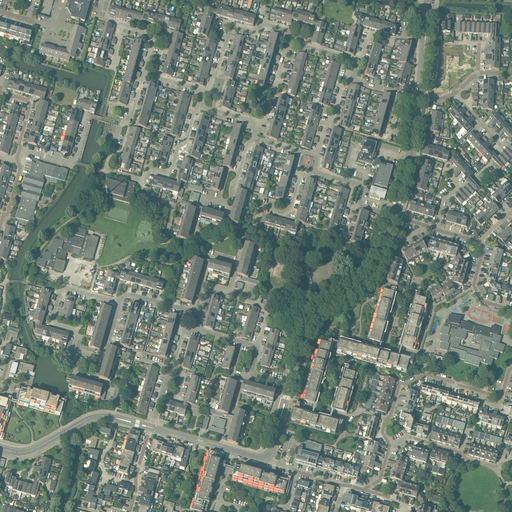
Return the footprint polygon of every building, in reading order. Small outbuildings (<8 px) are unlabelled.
[(217,12),(216,15),(222,17),(226,3),(224,2),(223,6),(223,7),(222,7),(219,6),(218,10),(218,11),(217,12)] [(112,7),(110,16),(115,17),(119,4),(117,3),(115,8),(112,7)] [(229,9),(227,18),(232,20),(236,6),(234,5),(233,9),(234,9),(233,10),(229,9)] [(275,19),(279,6),(277,5),(276,8),(277,9),(276,10),(272,9),(270,18),(275,19)] [(120,19),(125,20),(129,6),(127,6),(126,11),(123,10),(120,19)] [(142,21),(148,22),(152,6),(150,6),(148,11),(149,11),(148,13),(145,12),(143,16),(144,16),(142,21)] [(292,20),(297,21),(301,7),(299,7),(298,10),(299,10),(298,12),(294,11),(293,15),(292,20)] [(213,16),(213,14),(215,15),(216,15),(217,12),(205,8),(204,14),(213,16)] [(237,21),(243,23),(247,9),(244,8),(243,12),(244,12),(244,13),(240,12),(237,21)] [(280,21),(285,22),(289,8),(287,8),(286,11),(287,12),(286,13),(283,12),(280,21)] [(136,14),(133,13),(131,22),(136,23),(140,9),(137,9),(136,14)] [(356,9),(354,16),(355,16),(357,21),(356,24),(358,25),(357,27),(357,28),(361,29),(361,28),(362,26),(363,26),(366,17),(362,17),(363,15),(359,14),(357,14),(358,10),(356,9)] [(302,23),(308,24),(311,10),(309,10),(308,13),(309,13),(309,15),(305,14),(302,23)] [(313,26),(314,22),(315,19),(316,17),(312,16),(312,14),(313,14),(314,11),(311,10),(308,24),(313,26)] [(153,24),(158,25),(162,11),(160,11),(159,14),(159,16),(155,15),(153,24)] [(250,15),(248,24),(253,26),(256,17),(257,12),(255,11),(254,15),(254,16),(253,16),(250,15)] [(163,27),(168,28),(172,14),(170,13),(169,17),(170,17),(169,19),(166,18),(163,27)] [(363,26),(368,28),(372,14),(370,13),(369,17),(370,17),(369,18),(366,17),(363,26)] [(454,24),(454,15),(445,15),(444,23),(442,23),(441,33),(445,33),(445,34),(446,35),(447,35),(448,35),(449,35),(450,34),(450,33),(451,24),(454,24)] [(379,21),(376,20),(374,29),(379,31),(383,17),(380,16),(379,20),(380,20),(380,21),(379,21)] [(210,27),(211,21),(198,17),(197,20),(201,21),(201,20),(202,20),(201,24),(210,27)] [(384,32),(389,34),(393,20),(391,19),(390,23),(390,24),(389,24),(386,23),(384,32)] [(394,25),(395,20),(393,20),(389,34),(394,35),(397,26),(394,25)] [(320,23),(317,23),(316,22),(314,22),(313,26),(315,26),(316,27),(316,28),(325,31),(326,25),(324,25),(325,21),(322,21),(320,21),(320,23)] [(490,35),(490,39),(495,39),(496,35),(496,29),(498,29),(498,25),(491,25),(491,35),(490,35)] [(41,45),(37,57),(43,59),(44,55),(53,58),(52,62),(58,63),(59,59),(68,62),(70,58),(74,59),(77,49),(81,50),(82,45),(78,44),(81,34),(85,36),(86,30),(74,27),(73,29),(72,29),(69,39),(70,39),(70,41),(69,44),(68,43),(66,51),(58,49),(58,50),(54,49),(54,48),(44,45),(43,46),(41,45)] [(112,36),(113,31),(99,27),(99,29),(102,30),(103,30),(104,30),(103,34),(112,36)] [(316,28),(314,33),(328,37),(329,35),(325,34),(324,34),(325,31),(316,28)] [(198,35),(207,37),(208,32),(200,29),(199,29),(198,35)] [(27,31),(24,41),(23,44),(31,46),(35,33),(27,31)] [(174,33),(173,38),(187,42),(187,40),(184,39),(184,40),(182,39),(183,35),(181,35),(178,34),(174,33)] [(280,36),(266,33),(265,35),(269,36),(269,35),(270,36),(269,39),(279,42),(280,36)] [(313,38),(311,44),(320,46),(325,48),(326,45),(322,44),(322,45),(321,44),(322,41),(313,38)] [(137,41),(135,40),(133,46),(142,48),(144,43),(137,41)] [(215,50),(216,45),(207,42),(202,41),(201,43),(205,44),(205,43),(207,44),(206,48),(215,50)] [(234,41),(232,46),(246,50),(247,48),(243,47),(242,47),(242,46),(243,43),(234,41)] [(398,46),(412,50),(414,44),(405,41),(404,45),(403,45),(403,44),(399,43),(398,46)] [(276,52),(277,47),(263,43),(262,45),(266,46),(268,46),(267,50),(276,52)] [(171,44),(170,49),(184,53),(184,51),(181,50),(179,50),(179,49),(180,46),(171,44)] [(353,55),(355,50),(346,47),(341,46),(340,48),(344,49),(345,49),(344,53),(353,55)] [(411,55),(412,50),(398,46),(398,48),(401,49),(401,48),(403,48),(403,49),(402,52),(411,55)] [(437,46),(433,88),(451,89),(453,64),(462,65),(464,48),(437,46)] [(408,65),(409,60),(395,56),(395,58),(398,59),(399,59),(400,59),(399,63),(408,65)] [(369,60),(367,65),(381,69),(382,67),(378,66),(377,66),(377,65),(378,62),(369,60)] [(340,64),(331,62),(330,65),(329,66),(328,65),(325,64),(324,66),(338,70),(340,64)] [(401,69),(410,72),(412,66),(408,65),(399,63),(398,62),(397,65),(401,66),(401,65),(402,66),(401,69)] [(337,75),(338,70),(324,66),(323,68),(327,69),(328,69),(327,72),(337,75)] [(164,70),(162,75),(171,78),(173,72),(164,70)] [(364,76),(373,78),(378,79),(379,77),(374,76),(375,73),(366,70),(364,76)] [(206,81),(207,78),(207,76),(193,72),(193,74),(196,75),(197,75),(198,75),(197,79),(206,81)] [(225,72),(223,77),(232,80),(237,81),(238,79),(234,78),(233,78),(233,77),(234,74),(225,72)] [(408,82),(409,77),(395,73),(394,75),(398,76),(398,75),(400,76),(399,79),(408,82)] [(7,89),(12,91),(16,77),(14,76),(14,77),(11,76),(10,80),(7,89)] [(334,85),(335,80),(321,76),(321,79),(324,80),(324,79),(326,79),(325,83),(334,85)] [(18,92),(23,94),(27,80),(24,79),(23,84),(20,83),(18,92)] [(206,81),(197,79),(196,82),(195,82),(195,81),(191,80),(191,83),(195,84),(204,87),(206,81)] [(397,85),(406,88),(408,82),(399,79),(398,83),(396,83),(396,82),(393,81),(392,83),(397,85)] [(28,95),(33,96),(37,83),(35,82),(33,87),(30,86),(28,95)] [(237,84),(228,82),(226,87),(240,91),(241,89),(237,88),(236,88),(237,84)] [(149,84),(147,89),(156,92),(157,89),(157,88),(159,88),(158,89),(162,90),(163,88),(158,87),(158,86),(153,85),(149,84)] [(41,89),(38,98),(40,98),(40,99),(39,101),(43,103),(44,99),(44,98),(46,91),(41,89)] [(177,92),(176,94),(181,95),(180,98),(189,101),(191,96),(182,93),(177,92)] [(225,92),(223,97),(237,101),(238,99),(234,98),(234,99),(233,98),(234,95),(225,92)] [(289,99),(280,96),(278,102),(287,104),(289,99)] [(83,111),(88,112),(93,98),(90,98),(89,101),(90,101),(90,103),(86,102),(83,111)] [(88,112),(94,114),(97,105),(93,104),(93,102),(94,102),(95,99),(93,98),(88,112)] [(389,107),(391,102),(377,98),(376,100),(380,101),(380,100),(381,101),(380,104),(389,107)] [(82,110),(83,111),(86,102),(81,100),(80,101),(77,100),(76,105),(79,105),(77,112),(81,113),(82,110)] [(43,103),(39,101),(38,107),(51,111),(52,109),(47,107),(48,104),(47,104),(43,103)] [(174,102),(173,105),(177,106),(177,105),(178,105),(178,106),(177,109),(186,111),(188,106),(174,102)] [(220,108),(229,111),(229,110),(234,112),(235,110),(231,109),(230,109),(231,105),(222,103),(220,108)] [(322,108),(313,105),(308,104),(307,106),(311,108),(311,107),(312,107),(311,111),(320,113),(322,108)] [(374,108),(373,110),(377,111),(378,111),(378,112),(377,115),(386,117),(388,112),(374,108)] [(454,119),(464,110),(463,108),(458,112),(456,109),(453,112),(451,110),(448,113),(454,119)] [(141,110),(140,115),(154,119),(154,117),(151,116),(149,116),(149,115),(150,113),(141,110)] [(432,110),(431,118),(441,119),(442,114),(439,114),(440,111),(432,110)] [(454,119),(458,123),(464,118),(462,116),(466,112),(464,110),(454,119)] [(343,111),(342,116),(355,120),(356,118),(353,117),(352,117),(351,117),(351,116),(352,113),(343,111)] [(489,127),(499,117),(495,113),(490,118),(492,121),(488,125),(489,127)] [(78,124),(79,119),(65,115),(65,117),(68,118),(69,118),(70,118),(69,121),(78,124)] [(210,118),(201,115),(200,121),(209,123),(210,120),(211,120),(211,121),(215,122),(215,119),(210,118)] [(305,115),(304,117),(308,118),(308,117),(309,118),(308,121),(317,124),(319,119),(305,115)] [(458,123),(462,128),(472,119),(471,117),(466,121),(464,118),(458,123)] [(503,122),(499,117),(489,127),(491,129),(496,124),(498,127),(503,122)] [(383,128),(385,122),(371,118),(370,121),(374,122),(374,121),(375,121),(374,125),(383,128)] [(462,128),(463,128),(467,132),(472,127),(470,125),(474,120),(472,119),(462,128)] [(138,120),(137,126),(146,128),(151,129),(151,127),(148,126),(148,127),(146,126),(147,123),(138,120)] [(340,121),(339,126),(352,130),(353,128),(350,127),(348,127),(349,124),(340,121)] [(272,122),(271,128),(285,131),(286,129),(282,128),(282,129),(280,128),(281,128),(281,125),(272,122)] [(507,126),(503,122),(498,127),(500,129),(496,134),(497,135),(507,126)] [(243,127),(234,125),(229,123),(229,126),(232,127),(233,126),(234,126),(233,130),(242,133),(243,127)] [(511,131),(507,126),(497,135),(499,137),(504,133),(506,136),(511,131)] [(140,130),(131,127),(129,133),(143,137),(144,134),(140,133),(140,134),(139,134),(140,130)] [(430,127),(429,132),(435,133),(434,135),(438,136),(439,129),(430,127)] [(12,139),(13,134),(5,131),(0,129),(0,132),(4,134),(3,136),(12,139)] [(382,133),(368,129),(367,131),(371,132),(371,131),(373,132),(372,136),(380,138),(382,133)] [(471,144),(481,134),(479,133),(475,137),(472,134),(474,133),(472,131),(463,139),(466,142),(467,140),(471,144)] [(270,133),(268,138),(277,141),(282,142),(283,140),(279,139),(278,139),(279,135),(270,133)] [(239,143),(240,138),(226,134),(226,136),(230,137),(230,136),(231,137),(230,141),(239,143)] [(471,144),(475,148),(480,143),(478,140),(483,136),(481,134),(471,144)] [(159,135),(158,138),(162,139),(162,138),(163,138),(163,139),(162,142),(171,145),(171,144),(173,139),(164,137),(159,135)] [(128,138),(126,143),(140,147),(141,145),(136,143),(137,140),(128,138)] [(377,174),(377,177),(375,177),(372,186),(380,188),(380,186),(387,188),(388,185),(390,185),(391,181),(389,181),(391,174),(393,175),(395,166),(388,164),(387,165),(381,163),(380,163),(383,162),(382,159),(379,161),(379,160),(377,160),(374,162),(372,161),(373,158),(374,159),(375,155),(374,154),(375,151),(377,152),(379,142),(372,140),(371,142),(364,140),(363,144),(362,143),(361,147),(362,148),(360,154),(359,154),(356,163),(364,165),(364,163),(371,165),(371,166),(368,167),(370,169),(372,168),(373,168),(374,169),(378,167),(379,167),(378,170),(377,170),(376,174),(377,174)] [(9,149),(11,144),(0,141),(0,143),(1,144),(0,147),(9,149)] [(475,148),(479,152),(489,143),(487,141),(483,145),(480,143),(475,148)] [(194,142),(193,147),(206,151),(209,151),(209,149),(207,149),(207,148),(204,147),(204,148),(202,148),(203,144),(194,142)] [(479,152),(483,157),(489,152),(486,149),(491,145),(489,143),(479,152)] [(428,156),(431,147),(426,145),(426,148),(423,147),(421,154),(428,156)] [(156,146),(155,148),(159,149),(159,148),(160,149),(159,152),(168,155),(170,150),(156,146)] [(69,155),(71,150),(62,147),(60,153),(69,155)] [(125,148),(123,153),(137,157),(138,155),(135,154),(134,155),(133,154),(134,151),(125,148)] [(445,151),(442,160),(447,161),(449,156),(451,156),(452,153),(445,151)] [(190,157),(193,159),(199,160),(204,161),(204,159),(201,158),(201,159),(199,158),(200,155),(191,152),(190,157)] [(489,152),(483,157),(482,159),(486,163),(487,162),(491,158),(495,155),(493,153),(491,154),(489,152)] [(504,152),(501,155),(508,162),(511,159),(504,152)] [(325,154),(324,159),(338,163),(338,161),(335,160),(335,161),(333,160),(334,156),(325,154)] [(295,164),(296,159),(287,156),(282,155),(282,157),(285,158),(287,158),(287,159),(286,162),(295,164)] [(499,170),(504,165),(497,158),(498,158),(496,157),(495,155),(491,158),(493,160),(493,161),(494,162),(495,163),(494,165),(499,170)] [(501,155),(498,158),(497,158),(504,165),(508,162),(501,155)] [(153,156),(152,158),(156,159),(157,159),(157,160),(156,163),(159,164),(160,164),(165,165),(167,160),(153,156)] [(455,166),(461,161),(456,157),(449,163),(451,165),(453,164),(455,166)] [(122,159),(120,164),(134,168),(135,165),(132,164),(131,165),(130,165),(130,164),(131,161),(122,159)] [(431,168),(433,161),(426,159),(425,162),(423,161),(422,166),(431,168)] [(15,218),(16,218),(21,220),(29,222),(33,223),(34,221),(34,219),(33,219),(34,215),(33,215),(36,202),(38,202),(44,181),(43,180),(44,176),(64,182),(65,182),(67,173),(68,170),(61,168),(61,169),(40,163),(40,162),(36,161),(35,164),(32,163),(31,166),(28,176),(25,175),(19,196),(21,197),(16,215),(15,218)] [(465,166),(461,161),(455,166),(457,169),(453,173),(455,175),(465,166)] [(119,169),(123,170),(128,172),(129,168),(130,168),(130,169),(134,170),(134,168),(120,164),(119,169)] [(321,170),(330,172),(335,174),(335,171),(332,170),(332,171),(330,171),(331,167),(322,164),(321,170)] [(11,168),(3,166),(2,166),(0,165),(0,167),(0,168),(0,167),(2,168),(2,169),(1,171),(10,174),(11,168)] [(292,175),(293,169),(279,166),(279,168),(282,169),(282,168),(284,169),(283,172),(292,175)] [(469,170),(465,166),(455,175),(456,177),(461,173),(463,175),(469,170)] [(225,171),(217,168),(212,167),(211,169),(214,170),(215,170),(216,170),(215,174),(224,176),(225,171)] [(181,170),(179,175),(193,179),(194,177),(190,176),(189,176),(190,172),(181,170)] [(464,179),(466,181),(469,178),(473,175),(469,170),(463,175),(465,178),(464,179)] [(0,182),(7,184),(8,179),(0,176),(0,182)] [(221,186),(222,181),(208,177),(208,180),(212,181),(212,180),(213,180),(212,184),(221,186)] [(165,180),(159,178),(156,192),(158,193),(159,190),(158,189),(159,188),(162,189),(165,180)] [(475,192),(481,187),(476,181),(474,183),(471,180),(469,178),(466,181),(467,183),(469,185),(469,184),(475,192)] [(321,183),(316,181),(307,179),(306,184),(315,187),(316,184),(316,183),(317,183),(317,184),(320,185),(321,183)] [(136,184),(134,183),(128,182),(127,185),(106,180),(103,192),(113,195),(112,199),(130,204),(132,197),(134,191),(136,184)] [(175,183),(173,192),(178,193),(179,189),(181,184),(181,183),(181,182),(181,181),(178,180),(177,181),(177,182),(177,183),(175,183)] [(170,181),(166,195),(168,196),(169,193),(169,192),(169,191),(170,191),(173,192),(175,183),(170,181)] [(511,187),(511,185),(508,181),(502,186),(509,194),(511,190),(511,189),(511,188),(511,187)] [(210,189),(218,192),(219,192),(221,186),(212,184),(211,187),(210,187),(206,186),(205,188),(210,189)] [(426,187),(417,184),(415,191),(422,193),(422,191),(425,192),(426,187)] [(472,195),(475,192),(469,184),(469,185),(465,188),(472,195)] [(505,197),(509,194),(502,186),(499,190),(505,197)] [(349,190),(340,188),(335,187),(334,189),(338,190),(338,189),(339,190),(338,193),(348,196),(349,190)] [(234,224),(240,226),(241,221),(242,221),(244,215),(243,215),(244,210),(245,210),(246,205),(246,204),(247,200),(248,200),(249,194),(242,192),(243,190),(238,188),(237,191),(242,192),(241,195),(237,194),(235,202),(239,203),(233,224),(229,223),(228,225),(233,227),(234,224)] [(370,195),(370,198),(380,200),(380,198),(382,199),(386,194),(386,192),(372,188),(372,190),(370,193),(370,195)] [(468,198),(472,195),(465,188),(462,191),(468,198)] [(502,200),(505,197),(499,190),(495,193),(502,200)] [(465,202),(468,198),(462,191),(458,194),(465,202)] [(199,194),(192,192),(190,201),(197,203),(199,194)] [(495,193),(490,198),(495,203),(497,202),(498,204),(502,200),(495,193)] [(461,205),(465,202),(458,194),(453,199),(455,202),(457,201),(461,205)] [(345,206),(346,201),(332,197),(331,199),(335,200),(336,200),(336,201),(336,204),(345,206)] [(180,205),(184,206),(185,206),(184,211),(183,211),(182,217),(181,222),(180,222),(179,227),(180,227),(178,232),(177,232),(176,238),(183,239),(182,242),(185,243),(186,240),(183,240),(192,208),(193,205),(193,204),(181,201),(180,205)] [(414,213),(417,203),(410,201),(408,205),(411,205),(409,211),(414,213)] [(492,202),(488,206),(495,213),(500,208),(498,205),(496,207),(492,202)] [(492,216),(495,213),(488,206),(485,209),(492,216)] [(430,207),(428,216),(433,218),(433,216),(436,216),(438,209),(430,207)] [(221,227),(223,219),(220,218),(221,214),(214,212),(212,216),(210,215),(211,211),(203,209),(203,210),(200,220),(205,221),(205,222),(211,224),(211,223),(216,224),(216,225),(221,227)] [(488,220),(492,216),(485,209),(481,212),(488,220)] [(454,213),(447,211),(446,215),(448,216),(446,222),(451,223),(454,213)] [(484,223),(488,220),(481,212),(478,216),(484,223)] [(306,222),(305,221),(306,218),(297,215),(295,221),(299,222),(304,223),(309,224),(310,222),(306,221),(306,222)] [(272,217),(267,216),(265,221),(263,230),(265,231),(266,227),(266,225),(269,226),(272,217)] [(463,216),(460,226),(467,228),(469,220),(467,220),(468,217),(463,216)] [(484,223),(478,216),(474,219),(476,221),(474,222),(479,228),(484,223)] [(278,219),(272,217),(269,226),(273,228),(273,229),(272,229),(271,232),(273,233),(278,219)] [(283,220),(278,219),(273,233),(276,234),(277,230),(276,230),(276,228),(280,229),(283,220)] [(293,223),(290,232),(296,234),(299,224),(299,222),(295,221),(295,222),(295,224),(293,223)] [(293,223),(288,222),(284,236),(286,236),(287,231),(290,232),(293,223)] [(328,230),(337,233),(339,227),(330,224),(329,228),(327,228),(328,227),(324,226),(323,228),(328,230)] [(45,267),(54,270),(63,272),(66,262),(64,262),(67,253),(85,258),(84,258),(92,260),(99,238),(91,236),(90,237),(85,235),(87,231),(72,226),(69,236),(62,234),(60,241),(54,239),(52,247),(50,246),(48,253),(44,252),(42,260),(39,259),(37,266),(44,269),(45,267)] [(6,227),(4,232),(13,235),(14,231),(16,231),(16,232),(19,233),(20,231),(15,229),(6,227)] [(505,231),(502,234),(508,241),(511,238),(505,231)] [(498,241),(503,246),(508,241),(502,234),(498,238),(500,239),(498,241)] [(351,242),(360,245),(360,244),(365,246),(366,243),(362,242),(362,243),(361,243),(361,242),(362,239),(353,236),(351,242)] [(433,254),(437,239),(434,238),(433,240),(431,239),(429,244),(427,244),(424,245),(428,252),(431,251),(433,251),(433,254)] [(424,245),(421,239),(418,241),(419,242),(417,243),(422,253),(425,252),(426,254),(428,252),(424,245)] [(439,253),(442,242),(440,242),(440,240),(437,239),(433,254),(436,255),(436,252),(439,253)] [(442,242),(439,253),(442,254),(441,256),(444,257),(448,242),(445,241),(444,243),(442,242)] [(238,276),(237,278),(238,279),(241,279),(241,277),(243,277),(245,278),(247,278),(248,278),(249,273),(250,273),(251,268),(252,263),(253,263),(254,257),(255,252),(255,253),(257,247),(250,245),(251,243),(248,242),(247,244),(250,245),(249,248),(244,247),(242,254),(247,256),(241,277),(238,276)] [(450,256),(453,245),(451,245),(451,243),(448,242),(444,257),(447,258),(447,255),(450,256)] [(422,253),(417,243),(415,244),(414,243),(411,244),(418,258),(421,257),(420,254),(422,253)] [(413,261),(418,258),(411,244),(408,246),(409,248),(407,249),(414,261),(413,261)] [(453,245),(450,256),(452,257),(454,260),(462,256),(460,253),(457,252),(459,245),(456,244),(455,246),(453,245)] [(0,253),(7,255),(9,250),(0,247),(0,253)] [(401,250),(403,255),(407,262),(408,264),(411,262),(410,261),(413,260),(413,261),(414,261),(407,249),(405,250),(404,248),(401,250)] [(491,256),(491,259),(500,262),(502,257),(486,252),(485,254),(491,256)] [(0,260),(0,261),(1,259),(6,261),(11,262),(12,260),(8,259),(6,259),(7,258),(7,255),(0,253),(0,260)] [(390,261),(389,264),(404,268),(402,267),(403,265),(405,264),(407,262),(403,255),(399,258),(398,260),(393,259),(392,261),(390,261)] [(453,266),(468,270),(469,267),(467,266),(468,264),(463,262),(464,260),(462,256),(454,260),(456,264),(456,266),(454,266),(453,266)] [(199,260),(195,259),(193,259),(192,264),(191,264),(198,266),(200,261),(203,261),(203,259),(200,258),(199,260)] [(489,266),(488,269),(497,271),(499,266),(489,264),(483,262),(482,264),(489,266)] [(389,264),(388,267),(390,268),(390,270),(400,273),(401,270),(403,271),(404,268),(389,264)] [(229,279),(231,272),(210,266),(208,272),(213,274),(213,275),(219,276),(219,275),(224,277),(229,279)] [(468,270),(453,266),(453,269),(455,269),(454,272),(465,275),(466,273),(467,273),(468,270)] [(122,271),(121,276),(120,280),(125,281),(129,267),(127,267),(126,270),(126,272),(122,271)] [(402,276),(400,276),(400,273),(390,270),(389,272),(387,272),(386,275),(401,279),(402,276)] [(465,275),(454,272),(453,275),(451,274),(450,277),(465,281),(466,278),(464,277),(465,275)] [(496,276),(486,274),(480,272),(480,274),(486,275),(485,279),(490,280),(489,284),(490,286),(495,283),(495,281),(496,276)] [(398,281),(400,282),(401,279),(386,275),(385,278),(387,279),(387,281),(397,284),(398,281)] [(465,281),(450,277),(453,278),(452,280),(449,281),(453,289),(456,287),(457,285),(462,286),(463,284),(464,284),(465,281)] [(198,283),(194,281),(194,282),(187,279),(187,280),(186,284),(185,284),(185,285),(197,288),(198,283)] [(443,282),(451,296),(453,294),(453,292),(455,291),(453,289),(449,281),(447,283),(446,281),(443,282)] [(113,291),(115,286),(101,282),(100,284),(104,285),(104,284),(105,285),(104,288),(113,291)] [(451,296),(443,282),(441,284),(442,286),(439,287),(438,284),(443,294),(445,297),(447,296),(448,297),(451,296)] [(497,302),(499,296),(501,286),(496,285),(495,283),(490,286),(491,288),(495,289),(494,294),(497,295),(495,301),(497,302)] [(432,285),(439,299),(442,297),(441,295),(443,294),(438,284),(435,286),(434,284),(432,285)] [(428,290),(433,300),(435,299),(436,300),(439,299),(432,285),(429,287),(430,289),(428,290)] [(506,287),(501,286),(499,296),(497,302),(499,302),(501,296),(504,297),(506,287)] [(371,346),(382,349),(382,347),(391,316),(394,317),(395,312),(392,312),(398,290),(393,289),(392,289),(391,290),(391,291),(392,291),(392,292),(394,292),(394,294),(381,290),(367,340),(372,341),(371,344),(371,346)] [(195,293),(191,292),(184,290),(183,295),(182,295),(194,298),(195,293)] [(404,329),(399,346),(415,351),(429,301),(416,297),(416,296),(418,297),(419,297),(420,296),(420,295),(420,294),(419,294),(414,292),(405,324),(402,323),(401,328),(404,329)] [(181,301),(188,302),(187,305),(192,306),(193,304),(188,302),(189,299),(193,301),(194,298),(182,295),(181,301)] [(75,299),(66,296),(65,302),(74,304),(75,301),(80,302),(80,300),(75,299)] [(113,307),(109,305),(108,308),(101,306),(100,311),(99,311),(98,317),(97,322),(96,321),(95,327),(94,332),(93,332),(92,337),(92,338),(91,342),(90,342),(89,348),(90,348),(92,349),(94,349),(96,350),(95,352),(98,353),(99,351),(100,351),(101,348),(102,346),(104,337),(105,335),(104,335),(107,327),(109,320),(109,319),(110,317),(112,309),(113,307)] [(260,309),(251,307),(246,305),(245,308),(249,309),(249,308),(250,309),(249,312),(258,315),(260,309)] [(130,309),(129,314),(143,318),(143,315),(140,315),(138,315),(138,314),(139,311),(130,309)] [(60,317),(70,320),(75,321),(75,319),(72,318),(70,318),(71,314),(62,312),(60,317)] [(165,313),(164,315),(168,316),(169,316),(168,319),(177,322),(179,317),(170,314),(167,313),(165,313)] [(30,314),(29,317),(34,318),(33,321),(38,322),(42,324),(44,318),(30,314)] [(14,318),(9,316),(3,315),(0,325),(6,327),(7,322),(13,323),(14,318)] [(480,363),(483,364),(491,366),(493,359),(497,360),(499,352),(502,353),(504,348),(504,346),(499,344),(501,337),(497,336),(499,329),(492,326),(491,330),(462,322),(460,321),(461,318),(450,315),(448,320),(446,320),(444,327),(442,326),(440,334),(442,334),(440,342),(442,342),(440,349),(451,353),(450,356),(464,361),(464,362),(479,367),(480,363)] [(206,317),(205,322),(219,326),(220,324),(216,323),(215,323),(216,320),(206,317)] [(162,323),(161,325),(165,326),(166,326),(166,327),(165,330),(174,332),(176,327),(162,323)] [(8,327),(8,330),(4,341),(10,343),(11,338),(16,339),(18,334),(15,333),(12,332),(13,329),(8,327)] [(48,328),(43,327),(40,336),(39,341),(38,343),(41,344),(43,337),(46,337),(48,328)] [(270,329),(269,335),(278,337),(279,332),(270,329)] [(53,330),(49,344),(52,344),(53,340),(56,340),(59,331),(53,330)] [(64,333),(61,344),(60,347),(62,347),(63,343),(67,343),(69,334),(64,333)] [(413,363),(415,358),(412,357),(412,358),(393,352),(393,350),(389,348),(388,351),(382,349),(371,346),(363,344),(364,341),(359,340),(358,343),(338,337),(337,342),(330,340),(330,341),(329,341),(329,342),(329,343),(330,343),(332,344),(331,345),(334,346),(335,345),(339,346),(337,354),(406,373),(410,360),(411,360),(410,363),(411,364),(412,364),(413,364),(413,363)] [(120,345),(129,348),(134,349),(134,347),(131,346),(130,346),(131,342),(121,340),(120,345)] [(275,348),(276,344),(276,342),(267,340),(266,345),(275,348)] [(334,346),(331,345),(319,341),(302,401),(317,405),(325,378),(328,379),(329,374),(326,374),(334,346)] [(106,352),(107,352),(104,361),(104,360),(103,363),(104,363),(102,371),(101,371),(100,373),(101,373),(99,379),(103,380),(105,380),(104,384),(110,386),(111,383),(111,382),(110,382),(111,377),(112,377),(114,371),(113,371),(115,366),(117,361),(116,361),(117,356),(118,356),(120,351),(125,352),(126,349),(114,346),(110,345),(108,344),(107,347),(108,347),(107,350),(106,352)] [(3,355),(9,357),(10,352),(15,353),(17,348),(6,345),(3,355)] [(266,345),(264,350),(278,354),(279,352),(275,351),(275,352),(274,351),(275,348),(266,345)] [(237,350),(228,347),(223,346),(222,348),(226,349),(227,349),(226,353),(235,355),(237,350)] [(26,356),(27,351),(17,348),(15,353),(13,358),(19,360),(20,354),(26,356)] [(263,355),(261,361),(275,365),(276,362),(272,361),(272,362),(271,361),(272,358),(263,355)] [(232,366),(234,360),(220,356),(219,359),(223,360),(223,359),(225,359),(224,363),(232,366)] [(12,363),(9,374),(15,375),(16,370),(21,372),(23,366),(19,365),(16,364),(12,363)] [(33,366),(20,363),(19,365),(23,366),(21,372),(20,374),(26,376),(27,371),(32,372),(34,366),(33,366)] [(182,363),(181,368),(190,371),(190,370),(195,372),(196,370),(192,369),(191,369),(191,365),(182,363)] [(158,369),(149,366),(144,365),(144,367),(148,368),(149,368),(148,372),(157,374),(158,369)] [(334,410),(346,414),(358,374),(345,370),(345,369),(347,370),(348,370),(349,369),(349,368),(349,367),(348,367),(343,365),(337,387),(334,386),(333,391),(335,392),(331,409),(334,410)] [(369,379),(372,380),(394,386),(396,380),(374,374),(373,378),(370,377),(369,379)] [(154,385),(156,379),(142,375),(141,378),(145,379),(145,378),(146,378),(145,382),(154,385)] [(88,382),(88,383),(79,380),(72,378),(70,377),(69,377),(68,376),(66,381),(69,382),(71,382),(69,389),(74,390),(74,391),(79,392),(80,392),(84,393),(84,394),(90,395),(95,396),(94,397),(100,398),(100,399),(103,400),(105,392),(105,390),(106,389),(103,388),(103,387),(100,386),(98,385),(98,386),(90,383),(88,382)] [(224,413),(233,382),(236,383),(237,380),(232,379),(221,376),(220,378),(226,380),(225,385),(224,385),(223,390),(223,391),(222,396),(221,396),(220,401),(219,406),(218,406),(217,411),(219,412),(221,413),(224,413),(223,416),(225,416),(226,417),(227,414),(224,413)] [(392,392),(394,386),(372,380),(371,385),(392,392)] [(426,393),(429,385),(423,383),(422,388),(419,388),(417,389),(419,392),(421,391),(426,393)] [(117,399),(118,395),(120,387),(112,385),(111,386),(111,387),(111,388),(114,389),(115,390),(113,398),(117,399)] [(391,397),(392,392),(371,385),(369,391),(391,397)] [(243,387),(241,394),(246,395),(246,396),(252,397),(257,398),(257,399),(262,400),(267,401),(267,402),(272,403),(274,396),(277,397),(278,392),(276,391),(275,396),(271,395),(273,390),(265,388),(264,393),(261,392),(262,388),(255,386),(254,390),(243,387)] [(16,387),(15,390),(19,391),(15,404),(17,404),(18,404),(59,416),(60,414),(64,400),(22,388),(18,387),(16,387)] [(407,395),(416,398),(418,393),(419,392),(417,389),(415,390),(415,392),(408,390),(407,395)] [(369,391),(368,396),(389,403),(391,397),(369,391)] [(368,396),(366,402),(388,408),(389,403),(368,396)] [(184,402),(188,404),(193,405),(198,406),(199,404),(196,403),(195,404),(194,403),(195,400),(186,397),(184,402)] [(0,398),(0,438),(2,439),(13,402),(0,398)] [(414,408),(415,403),(399,399),(399,400),(405,402),(404,405),(414,408)] [(166,401),(166,402),(162,415),(164,415),(165,412),(165,410),(169,411),(171,402),(166,401)] [(185,416),(187,407),(188,404),(184,402),(183,406),(182,405),(179,414),(185,416)] [(388,408),(366,402),(364,408),(371,409),(372,405),(376,407),(375,411),(386,414),(388,408)] [(182,405),(177,404),(173,418),(175,418),(176,415),(175,415),(176,413),(179,414),(182,405)] [(294,404),(293,404),(293,405),(293,406),(294,406),(294,407),(295,407),(290,423),(335,435),(339,422),(340,423),(339,425),(339,426),(340,427),(341,427),(342,426),(343,421),(322,415),(323,412),(318,411),(317,413),(300,408),(300,405),(295,404),(294,404)] [(404,405),(403,408),(397,407),(396,408),(412,413),(416,414),(416,413),(413,412),(414,408),(404,405)] [(482,423),(485,413),(486,407),(485,407),(483,413),(479,412),(477,421),(482,423)] [(136,413),(145,416),(147,411),(138,408),(137,411),(137,412),(136,411),(132,410),(131,412),(136,413)] [(402,412),(401,415),(411,418),(412,413),(396,408),(396,410),(402,412)] [(493,416),(489,415),(487,424),(492,426),(494,416),(496,410),(494,409),(493,413),(493,416)] [(248,414),(240,412),(234,436),(229,435),(228,439),(223,438),(222,441),(238,445),(240,440),(242,435),(241,435),(243,430),(245,424),(244,424),(245,420),(246,420),(248,414)] [(413,422),(411,418),(401,415),(400,421),(403,422),(404,423),(401,425),(400,427),(402,427),(405,426),(406,427),(405,430),(411,432),(413,422)] [(436,442),(443,418),(437,416),(436,423),(439,424),(438,430),(437,430),(434,429),(431,440),(436,442)] [(497,427),(501,428),(500,431),(504,432),(506,426),(503,425),(503,422),(506,423),(508,422),(506,418),(504,419),(499,417),(497,427)] [(448,420),(443,418),(436,442),(442,443),(448,420)] [(448,420),(442,443),(447,445),(447,444),(454,421),(448,420)] [(454,421),(447,444),(447,445),(453,446),(459,423),(454,421)] [(458,448),(465,424),(459,423),(453,446),(458,448)] [(108,441),(109,438),(111,430),(101,427),(99,433),(104,434),(103,439),(108,441)] [(143,436),(140,435),(140,433),(130,430),(128,435),(142,439),(143,436)] [(468,455),(473,457),(477,444),(480,433),(474,431),(468,455)] [(477,444),(473,457),(479,458),(483,444),(485,435),(480,433),(477,444)] [(90,447),(95,448),(98,438),(87,435),(87,437),(84,436),(83,440),(91,442),(90,447)] [(141,442),(142,439),(128,435),(127,440),(137,443),(138,441),(141,442)] [(485,435),(483,444),(479,458),(484,460),(491,436),(485,435)] [(490,461),(494,444),(496,438),(491,436),(484,460),(490,461)] [(508,448),(511,437),(510,437),(510,438),(506,437),(503,446),(506,447),(505,453),(506,454),(508,448)] [(153,440),(150,451),(155,452),(159,438),(157,438),(156,441),(153,440)] [(155,452),(160,454),(163,443),(161,442),(162,439),(159,438),(155,452)] [(496,438),(494,444),(490,461),(495,463),(498,452),(495,451),(495,450),(496,444),(500,445),(502,439),(496,438)] [(127,440),(125,446),(139,450),(140,446),(137,445),(137,443),(127,440)] [(296,461),(316,467),(322,445),(316,444),(302,440),(296,461)] [(160,454),(166,455),(170,441),(167,441),(166,445),(163,444),(164,443),(163,443),(160,454)] [(166,455),(171,457),(174,446),(173,447),(171,447),(172,442),(170,441),(166,455)] [(367,441),(366,446),(368,447),(378,450),(379,447),(381,448),(385,449),(386,446),(382,445),(379,445),(376,444),(375,443),(370,442),(367,441)] [(171,457),(176,458),(180,444),(178,444),(177,447),(174,446),(171,457)] [(176,458),(181,460),(184,449),(181,448),(182,445),(180,444),(176,458)] [(125,446),(124,451),(134,454),(135,451),(138,453),(139,450),(125,446)] [(415,460),(418,450),(416,449),(416,447),(413,446),(411,453),(408,453),(406,454),(410,461),(412,460),(415,460)] [(377,453),(378,450),(368,447),(367,452),(383,456),(384,454),(377,453)] [(184,449),(181,460),(187,461),(190,448),(188,448),(187,450),(184,449)] [(100,452),(89,449),(87,455),(93,456),(91,461),(97,463),(100,452)] [(420,464),(424,450),(421,449),(420,450),(418,450),(415,460),(418,461),(417,464),(420,464)] [(432,472),(438,451),(432,449),(429,460),(433,461),(433,462),(432,466),(428,465),(426,471),(432,472)] [(424,450),(420,464),(422,465),(423,463),(426,464),(429,453),(427,452),(427,450),(424,450)] [(124,451),(122,456),(136,460),(137,457),(134,456),(134,454),(124,451)] [(206,451),(190,509),(200,511),(206,511),(207,508),(208,505),(219,466),(220,464),(222,456),(206,451)] [(444,452),(438,451),(432,472),(437,474),(444,452)] [(444,452),(438,474),(443,476),(445,469),(444,469),(446,464),(446,465),(449,454),(444,452)] [(396,462),(406,465),(407,463),(410,461),(406,454),(403,455),(402,458),(395,456),(394,460),(396,460),(396,462)] [(122,456),(121,461),(131,464),(132,462),(136,463),(136,460),(122,456)] [(366,457),(364,462),(380,466),(381,464),(374,462),(375,460),(366,457)] [(42,465),(49,467),(50,461),(41,458),(40,461),(42,461),(42,465)] [(332,471),(337,473),(340,463),(341,460),(336,459),(335,462),(332,471)] [(94,473),(97,463),(91,461),(86,460),(84,465),(90,467),(88,472),(94,473)] [(121,461),(119,466),(134,470),(134,467),(131,466),(131,464),(121,461)] [(337,473),(342,474),(345,464),(345,462),(343,462),(343,464),(340,463),(337,473)] [(380,466),(364,462),(363,467),(361,468),(364,473),(366,472),(367,468),(372,469),(373,466),(380,468),(380,466)] [(392,467),(407,471),(408,469),(405,468),(406,465),(396,462),(395,465),(393,464),(392,467)] [(234,470),(231,481),(287,497),(292,481),(290,480),(288,480),(281,478),(278,477),(277,477),(236,465),(235,467),(234,470)] [(133,473),(134,470),(119,466),(118,472),(128,475),(129,472),(133,473)] [(355,467),(352,477),(357,478),(358,473),(362,474),(364,473),(361,468),(360,469),(355,467)] [(392,473),(403,476),(404,474),(406,474),(407,471),(392,467),(391,470),(393,471),(392,473)] [(147,474),(158,477),(160,472),(147,468),(146,471),(148,471),(147,474)] [(45,478),(47,473),(34,469),(33,471),(39,473),(38,476),(45,478)] [(96,485),(99,475),(94,473),(88,472),(87,477),(92,478),(91,484),(96,485)] [(397,486),(404,481),(403,479),(403,476),(392,473),(392,476),(390,475),(389,478),(396,480),(395,483),(397,486)] [(147,474),(146,479),(157,483),(158,477),(147,474)] [(45,478),(38,476),(37,480),(35,479),(34,482),(39,483),(44,484),(45,478)] [(146,479),(144,485),(155,488),(157,483),(146,479)] [(299,480),(296,491),(301,492),(303,487),(308,489),(310,483),(299,480)] [(405,496),(408,485),(406,484),(404,481),(397,486),(398,488),(401,489),(399,496),(402,497),(403,495),(405,496)] [(129,486),(119,483),(117,488),(118,488),(116,494),(121,495),(123,490),(128,491),(129,486)] [(408,485),(405,496),(407,496),(407,498),(410,499),(414,484),(411,483),(411,486),(408,485)] [(416,498),(419,502),(425,499),(421,492),(419,488),(416,487),(417,485),(414,484),(410,499),(413,500),(414,498),(416,499),(416,498)] [(95,487),(85,485),(83,490),(88,491),(87,496),(92,498),(95,487)] [(109,497),(111,492),(116,494),(118,488),(117,488),(107,485),(104,495),(104,496),(109,497)] [(144,488),(143,490),(156,494),(158,488),(155,488),(144,485),(146,485),(145,488),(144,488)] [(335,488),(324,485),(323,490),(334,493),(335,488)] [(156,494),(143,490),(142,492),(144,492),(143,495),(142,495),(152,498),(154,499),(156,494)] [(323,490),(321,495),(335,499),(336,496),(333,495),(334,493),(323,490)] [(293,501),(298,503),(299,503),(300,497),(305,499),(305,498),(308,499),(309,495),(307,494),(301,492),(296,491),(294,499),(293,501)] [(354,493),(351,492),(350,496),(348,495),(345,506),(350,507),(354,493)] [(350,507),(356,509),(359,498),(356,497),(357,494),(354,493),(350,507)] [(97,499),(96,505),(101,506),(103,501),(111,503),(112,500),(109,499),(109,497),(104,496),(104,495),(99,494),(97,499)] [(142,495),(140,500),(151,503),(152,498),(142,495)] [(321,495),(320,500),(331,503),(331,501),(335,502),(335,499),(321,495)] [(356,509),(361,510),(365,496),(362,495),(361,499),(359,498),(356,509)] [(94,510),(96,505),(97,499),(92,498),(87,496),(86,498),(84,498),(83,501),(91,503),(89,509),(94,510)] [(361,510),(366,511),(369,501),(367,500),(368,497),(365,496),(361,510)] [(366,511),(367,511),(371,511),(375,499),(372,498),(371,502),(369,501),(366,511)] [(371,511),(377,511),(379,504),(377,503),(378,500),(375,499),(371,511)] [(417,511),(419,511),(434,511),(436,507),(429,505),(425,499),(419,502),(421,506),(420,506),(420,508),(418,508),(417,511)] [(140,500),(139,505),(149,508),(151,503),(140,500)] [(318,500),(316,505),(318,506),(332,510),(333,507),(330,506),(331,503),(320,500),(318,500)] [(174,511),(173,511),(175,504),(164,501),(163,507),(168,508),(166,511),(174,511)] [(291,509),(290,511),(292,511),(293,511),(295,511),(297,508),(302,509),(305,510),(306,505),(304,504),(298,503),(299,503),(298,503),(293,501),(291,509)] [(377,511),(382,511),(386,502),(382,501),(381,505),(379,504),(377,511)] [(382,511),(388,511),(390,507),(388,506),(389,503),(386,502),(382,511)]
